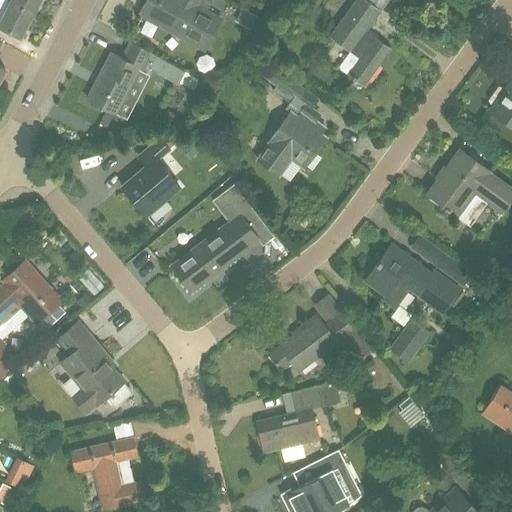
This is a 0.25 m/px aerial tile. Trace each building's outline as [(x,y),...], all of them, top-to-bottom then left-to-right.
[(0,25),(21,37),(34,12),(10,0),(7,7),(3,14),(0,20),(0,25)] [(39,0),(10,0),(34,12),(39,0)] [(147,0),(140,12),(205,48),(221,19),(207,11),(212,0),(147,0)] [(350,51),(340,65),(340,69),(343,71),(347,74),(362,85),(387,49),(373,39),(371,41),(363,36),(372,23),(381,10),(367,0),(355,0),(329,36),(331,38),(350,51)] [(243,8),(236,21),(251,29),(252,26),(256,28),(260,20),(257,18),(258,17),(243,8)] [(186,72),(154,54),(131,42),(122,58),(111,53),(87,98),(115,114),(140,68),(144,71),(144,72),(146,73),(149,68),(178,85),(186,72)] [(325,138),(320,134),(326,127),(308,114),(313,107),(299,98),(305,90),(272,65),(264,75),(277,85),(273,90),(290,102),(285,109),(289,113),(268,141),(270,142),(258,159),(279,174),(291,158),(303,167),(325,138)] [(511,81),(506,89),(501,88),(492,100),(495,105),(492,109),(511,124),(511,81)] [(146,166),(121,187),(145,215),(179,186),(156,159),(168,149),(159,138),(138,156),(146,166)] [(471,225),(489,200),(504,211),(511,199),(511,188),(488,171),(489,170),(461,150),(429,195),(471,225)] [(189,254),(173,266),(191,290),(207,278),(220,268),(258,239),(242,218),(250,212),(240,198),(224,210),(232,221),(229,223),(199,246),(189,254)] [(432,274),(391,245),(366,281),(385,294),(382,299),(395,308),(410,288),(444,313),(460,290),(434,271),(432,274)] [(433,263),(464,284),(466,281),(472,284),(476,277),(441,252),(433,263)] [(65,312),(58,304),(62,301),(25,260),(3,279),(6,283),(0,288),(0,381),(11,372),(5,365),(5,345),(0,338),(0,324),(6,320),(6,312),(17,302),(37,323),(40,321),(47,329),(65,312)] [(329,292),(313,304),(324,320),(341,309),(329,292)] [(400,305),(392,316),(405,325),(413,315),(400,305)] [(281,369),(292,361),(299,370),(336,343),(352,365),(371,351),(342,312),(325,325),(318,315),(301,328),(303,330),(270,354),(281,369)] [(430,332),(413,320),(392,349),(410,361),(430,332)] [(72,376),(62,385),(87,415),(97,406),(96,405),(106,397),(115,408),(133,393),(103,358),(106,356),(77,323),(58,339),(70,354),(60,363),(72,376)] [(42,348),(50,358),(59,350),(51,341),(42,348)] [(290,392),(295,412),(258,422),(266,453),(319,439),(312,409),(325,406),(324,405),(336,402),(331,378),(320,385),(290,392)] [(511,391),(502,385),(482,413),(511,432),(511,391)] [(134,438),(117,442),(71,453),(76,476),(94,472),(103,511),(149,501),(144,481),(125,485),(120,462),(139,457),(134,438)] [(479,487),(454,458),(460,453),(447,438),(432,451),(470,495),(479,487)] [(334,511),(349,505),(332,471),(346,464),(338,449),(311,463),(317,477),(291,490),(291,489),(280,494),(289,511),(334,511)] [(478,511),(456,488),(430,511),(478,511)]
